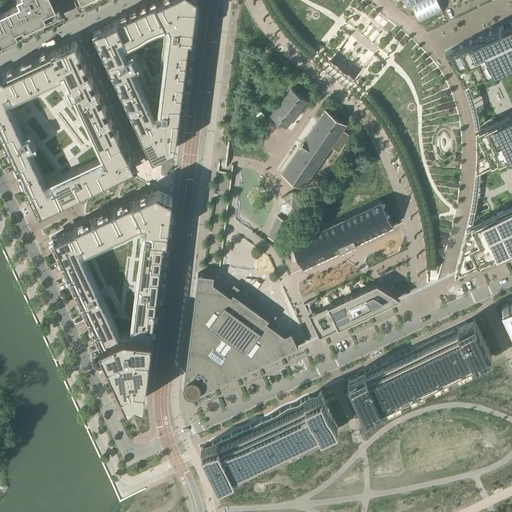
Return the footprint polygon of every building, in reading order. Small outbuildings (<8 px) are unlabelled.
[(0,0),(0,40),(7,37),(11,36),(16,33),(63,11),(57,0),(0,0)] [(158,0),(94,30),(153,157),(175,146),(193,0),(158,0)] [(397,0),(399,2),(403,0),(407,7),(410,6),(411,6),(420,23),(443,12),(437,0),(397,0)] [(326,17),(325,17),(316,9),(315,9),(314,9),(298,25),(287,35),(289,36),(298,44),(297,45),(300,48),(301,47),(303,44),(302,43),(312,32),(326,17)] [(326,17),(312,32),(302,43),(303,44),(301,47),(310,55),(310,56),(312,58),(313,57),(323,65),(322,65),(322,66),(324,67),(325,68),(325,67),(326,67),(325,66),(326,64),(325,64),(325,63),(327,61),(328,61),(329,61),(331,59),(330,58),(338,48),(338,49),(339,49),(341,46),(343,43),(349,36),(349,35),(343,30),(340,28),(339,28),(337,26),(331,21),(326,17)] [(511,244),(511,21),(446,53),(448,57),(451,61),(455,66),(457,71),(460,76),(463,84),(511,59),(511,113),(475,130),(476,145),(476,162),(475,170),(511,153),(511,204),(467,226),(463,240),(455,272),(511,244)] [(75,38),(0,73),(0,127),(39,210),(135,165),(75,38)] [(365,94),(364,94),(377,81),(390,68),(385,65),(383,63),(382,63),(383,62),(382,61),(380,60),(374,55),(365,65),(363,68),(362,68),(363,68),(363,69),(356,79),(355,78),(353,80),(353,81),(351,84),(350,84),(350,83),(349,85),(348,84),(348,85),(347,85),(350,88),(351,87),(360,95),(359,96),(360,98),(361,99),(362,98),(362,97),(363,96),(365,94)] [(267,70),(271,74),(275,70),(271,66),(267,70)] [(390,68),(377,81),(364,94),(365,94),(363,96),(362,97),(362,98),(363,98),(371,107),(370,108),(372,111),(373,110),(380,120),(380,121),(379,121),(381,124),(382,123),(389,134),(388,134),(389,138),(389,137),(390,137),(396,148),(395,149),(396,150),(399,149),(404,147),(424,137),(432,133),(432,132),(427,123),(424,117),(424,116),(423,115),(419,108),(415,101),(414,100),(413,98),(409,92),(403,84),(402,84),(398,78),(393,72),(390,68)] [(270,115),(272,116),(286,128),(307,101),(291,88),(270,115)] [(285,167),(281,173),(303,188),(331,147),(339,153),(345,143),(351,135),(343,130),(346,125),(325,110),(285,167)] [(75,226),(51,237),(53,240),(65,267),(71,279),(83,306),(96,333),(100,341),(99,341),(109,360),(128,401),(135,396),(144,399),(148,365),(152,332),(156,301),(159,302),(162,274),(163,269),(168,226),(170,211),(172,194),(159,187),(155,188),(134,198),(109,210),(99,215),(75,226)] [(291,215),(302,210),(303,198),(292,191),(281,197),(281,198),(281,209),(291,215)] [(304,267),(394,225),(381,200),(291,242),(304,267)] [(268,237),(278,241),(287,220),(277,215),(268,237)] [(276,315),(272,312),(234,284),(227,292),(213,282),(214,275),(198,273),(184,385),(184,387),(184,389),(185,391),(187,393),(189,394),(191,394),(194,394),(196,393),(272,358),(298,346),(291,331),(285,334),(272,325),(270,324),(272,322),(276,315)] [(309,313),(308,314),(309,314),(314,324),(313,324),(314,325),(319,335),(318,335),(319,336),(320,336),(320,335),(328,331),(328,332),(329,331),(338,327),(339,327),(339,326),(343,325),(344,324),(348,322),(349,322),(353,320),(354,320),(358,318),(359,317),(363,315),(364,315),(368,313),(369,313),(373,311),(374,310),(378,308),(379,308),(383,306),(384,306),(384,305),(388,304),(389,303),(393,301),(393,302),(394,301),(400,298),(394,294),(377,282),(376,282),(373,283),(372,284),(368,286),(367,286),(363,288),(362,288),(362,289),(358,290),(357,291),(353,293),(352,293),(348,295),(347,295),(347,296),(343,297),(342,298),(338,300),(337,300),(333,302),(332,302),(332,303),(328,304),(327,305),(319,309),(318,309),(309,313)] [(511,300),(501,306),(511,328),(511,300)] [(474,318),(348,378),(364,414),(491,354),(474,318)] [(320,390),(201,446),(217,483),(337,426),(320,390)]
